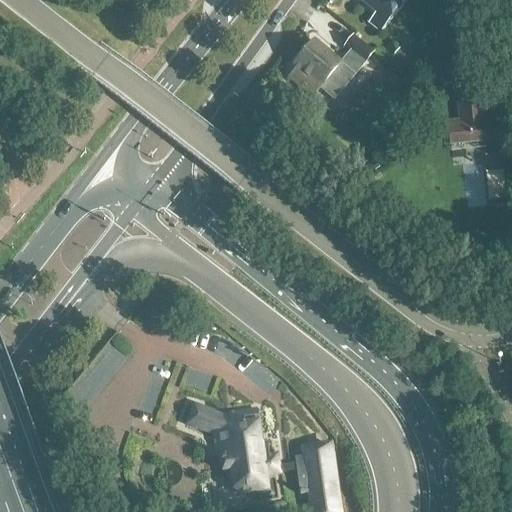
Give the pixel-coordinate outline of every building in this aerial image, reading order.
[(376,15),(369,24),(381,33),(407,0),(361,0),(360,2),(376,15)] [(375,53),(354,36),(345,47),(350,52),(341,64),(315,42),(294,65),(297,68),(288,79),(312,99),(320,90),(334,102),(375,53)] [(420,61),(402,47),(391,60),(409,74),(420,61)] [(450,126),(452,147),(491,142),(489,121),(485,122),(482,100),(460,102),(462,124),(450,126)] [(361,177),(348,167),(342,176),(354,185),(361,177)] [(224,417),(194,405),(186,425),(212,435),(214,434),(218,461),(222,460),(224,473),(231,471),(234,492),(268,487),(266,475),(297,471),(299,482),(308,481),(312,511),(314,511),(340,508),(328,432),(301,436),(303,444),(293,445),(295,459),(275,462),(274,449),(277,448),(276,442),(261,444),(259,425),(248,426),(246,413),(224,417)]
